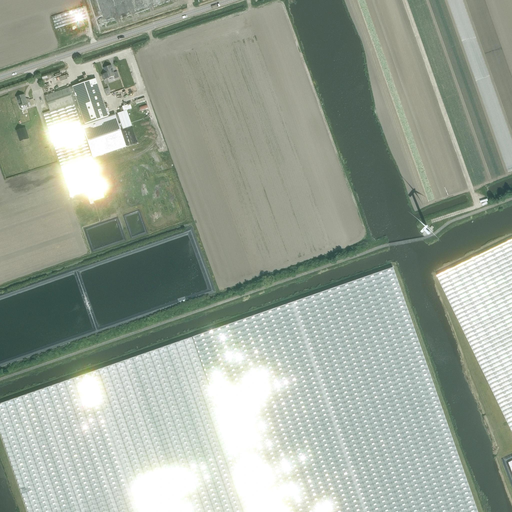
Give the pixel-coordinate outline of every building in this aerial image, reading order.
[(51,17),(55,29),(87,19),(83,6),(51,17)] [(103,68),(107,78),(114,76),(115,79),(119,78),(117,72),(114,73),(111,65),(103,68)] [(86,140),(92,158),(126,147),(115,114),(107,116),(100,95),(94,79),(68,88),(73,103),(81,125),(86,140)] [(73,103),(68,88),(45,96),(50,111),(73,103)] [(19,106),(20,109),(22,109),(31,106),(29,100),(26,101),(24,95),(16,97),(19,106)] [(86,140),(81,125),(73,103),(50,111),(43,114),(61,168),(92,158),(86,140)] [(25,128),(16,131),(20,141),(29,138),(25,128)] [(92,158),(61,168),(70,196),(101,186),(92,158)] [(511,240),(437,277),(456,316),(511,431),(511,240)] [(200,335),(192,338),(200,362),(251,511),(477,511),(410,316),(394,268),(254,316),(200,335)] [(0,403),(0,432),(27,511),(251,511),(192,338),(0,403)]
